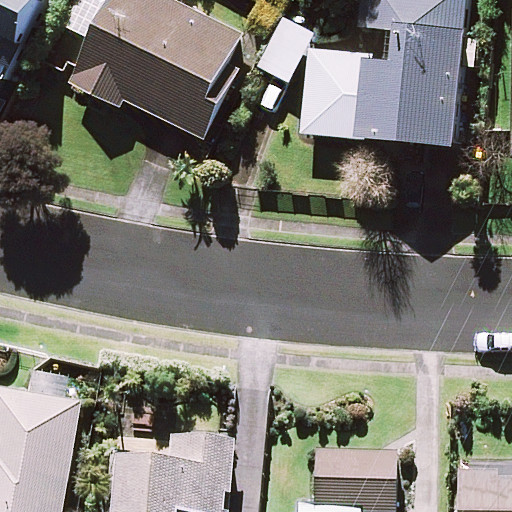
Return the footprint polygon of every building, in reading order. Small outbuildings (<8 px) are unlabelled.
[(49,0),(0,0),(0,78),(10,83),(49,0)] [(247,35),(175,0),(118,0),(78,83),(124,106),(128,99),(209,139),(245,66),(235,61),(247,35)] [(463,143),(471,0),(367,0),(366,27),(406,30),(404,57),(315,52),(310,134),(463,143)] [(318,32),(289,17),(265,67),(294,81),(318,32)] [(63,511),(81,406),(0,392),(0,511),(63,511)] [(228,511),(233,445),(171,440),(169,460),(114,456),(110,511),(228,511)] [(395,511),(397,457),(315,455),(314,507),(301,507),(300,511),(395,511)] [(511,511),(511,469),(461,467),(458,511),(511,511)]
